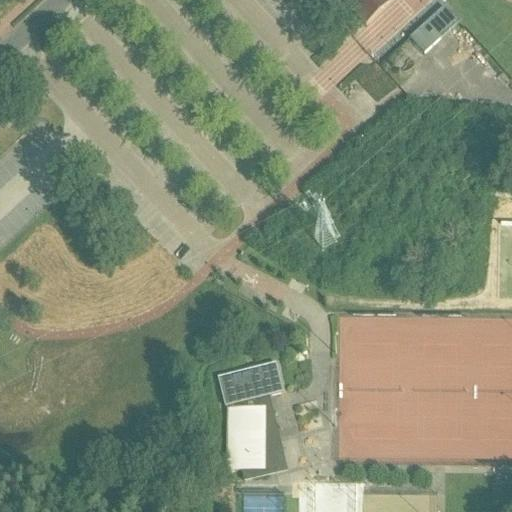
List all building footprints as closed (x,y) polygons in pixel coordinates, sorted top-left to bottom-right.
[(338,0),(365,28),(394,1),(393,0),(338,0)] [(443,9),(410,40),(424,56),(458,25),(443,9)] [(400,22),(410,32),(418,24),(408,14),(400,22)] [(163,93),(178,106),(184,99),(169,86),(163,93)] [(259,413),(259,401),(283,395),(276,366),(218,380),(225,409),(234,407),(234,413),(228,413),(228,473),(263,473),(264,413),(259,413)] [(509,487),(497,487),(497,509),(511,509),(511,487),(509,487)]
